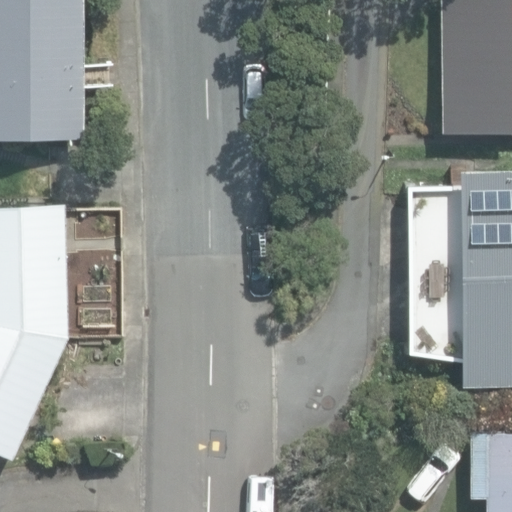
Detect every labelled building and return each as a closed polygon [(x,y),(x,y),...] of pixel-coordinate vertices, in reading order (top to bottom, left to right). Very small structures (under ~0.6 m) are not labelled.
[(0,0),(0,132),(82,134),(83,0),(0,0)] [(511,0),(439,0),(441,130),(511,129),(511,0)] [(511,165),(459,166),(461,383),(511,382),(511,165)] [(0,450),(11,455),(67,334),(66,200),(0,200),(0,450)] [(511,511),(511,427),(471,427),(470,493),(488,493),(487,511),(511,511)]
